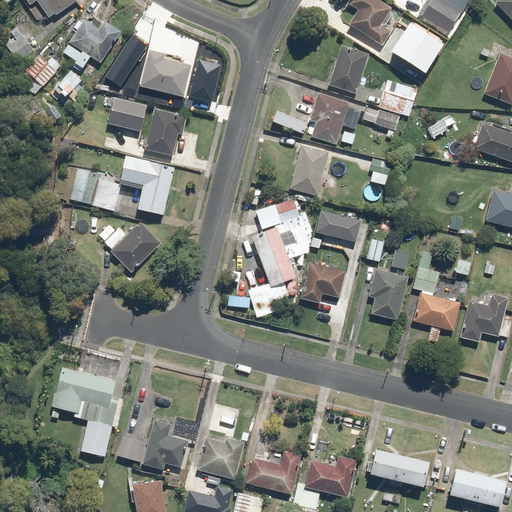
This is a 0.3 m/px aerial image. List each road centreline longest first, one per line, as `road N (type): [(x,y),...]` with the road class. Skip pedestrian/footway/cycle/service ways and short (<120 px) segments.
road 1 (residential): [(184,339),(511,422)]
road 2 (residential): [(261,42),(184,339)]
